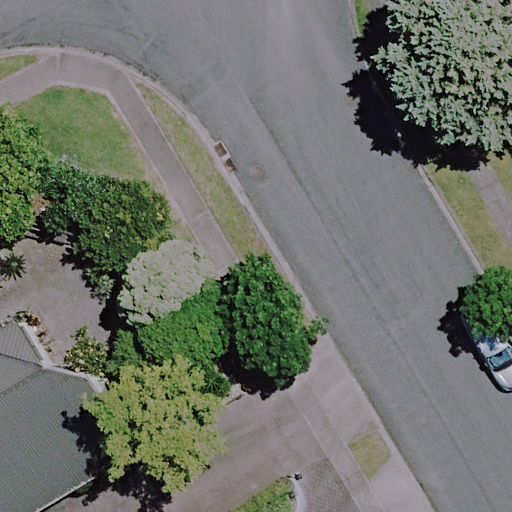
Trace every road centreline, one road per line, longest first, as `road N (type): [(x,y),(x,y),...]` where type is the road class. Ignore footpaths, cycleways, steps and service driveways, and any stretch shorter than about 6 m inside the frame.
road 1 (residential): [(511,464),(238,0)]
road 2 (unknown): [(382,511),(495,436)]
